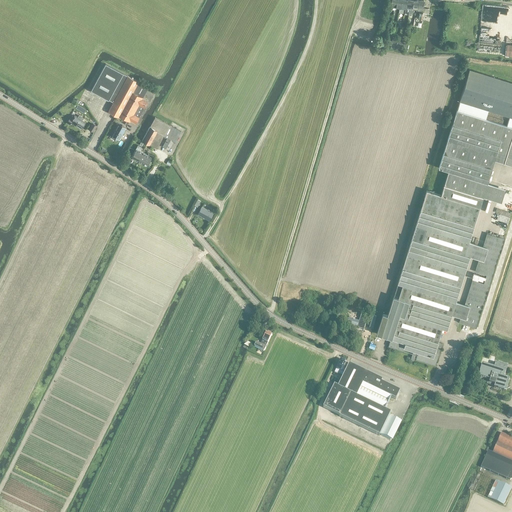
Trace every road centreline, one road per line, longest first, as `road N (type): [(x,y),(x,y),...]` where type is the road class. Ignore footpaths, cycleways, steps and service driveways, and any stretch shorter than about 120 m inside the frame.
road 1 (unclassified): [(511,421),(270,315),(200,240)]
road 2 (track): [(270,315),(362,0)]
road 3 (track): [(316,0),(292,78),(200,240)]
road 4 (unclassified): [(0,95),(140,183),(200,240)]
